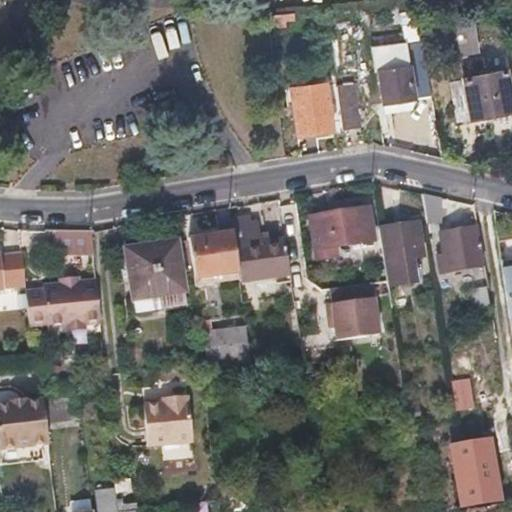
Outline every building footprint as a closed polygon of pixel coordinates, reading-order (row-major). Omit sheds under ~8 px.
[(270,24),(278,23),(286,21),(285,16),(298,14),(296,9),(269,10),(270,24)] [(462,61),(461,58),(460,54),(466,52),(457,14),(440,18),(451,64),(462,61)] [(387,103),(402,101),(417,98),(410,51),(380,56),(387,103)] [(455,81),(459,101),(464,121),(511,109),(511,80),(509,67),(455,81)] [(300,132),(317,129),(334,127),(328,81),(293,85),(300,132)] [(345,127),(354,126),(363,125),(357,83),(339,85),(345,127)] [(422,193),(424,207),(427,221),(440,219),(436,196),(422,193)] [(373,239),(370,224),(367,208),(310,217),(316,259),(336,255),(335,246),(373,239)] [(384,261),(403,258),(423,255),(418,222),(379,228),(384,261)] [(236,247),(240,278),(240,282),(290,276),(284,241),(261,244),(258,223),(233,227),(234,231),(236,247)] [(440,233),(442,244),(444,254),(439,256),(441,272),(484,265),(478,227),(440,233)] [(92,229),(75,229),(57,229),(59,251),(93,248),(92,229)] [(197,288),(240,278),(236,247),(234,231),(190,242),(197,288)] [(178,306),(175,276),(173,246),(124,250),(130,311),(178,306)] [(2,251),(0,251),(0,288),(5,288),(4,285),(26,284),(24,251),(2,254),(2,251)] [(511,260),(502,263),(511,328),(511,260)] [(406,304),(404,293),(403,281),(400,263),(385,265),(391,307),(406,304)] [(378,333),(371,280),(329,287),(331,303),(325,303),(328,319),(333,319),(336,339),(378,333)] [(27,295),(28,309),(30,322),(47,320),(48,328),(48,334),(85,330),(85,326),(100,325),(96,285),(44,290),(44,294),(27,295)] [(488,288),(480,289),(472,291),(477,320),(492,317),(488,288)] [(30,322),(30,330),(48,328),(47,320),(30,322)] [(246,325),(225,330),(204,335),(210,370),(251,362),(246,325)] [(159,401),(140,402),(145,445),(190,442),(185,395),(166,396),(166,400),(159,401)] [(0,446),(48,441),(43,398),(26,400),(25,397),(10,399),(11,401),(0,402),(0,446)] [(132,476),(112,478),(114,490),(116,505),(132,503),(135,503),(132,476)] [(210,479),(189,481),(190,498),(212,495),(210,479)] [(116,511),(116,505),(114,490),(101,492),(103,511),(116,511)] [(133,511),(132,503),(116,505),(116,511),(133,511)]
